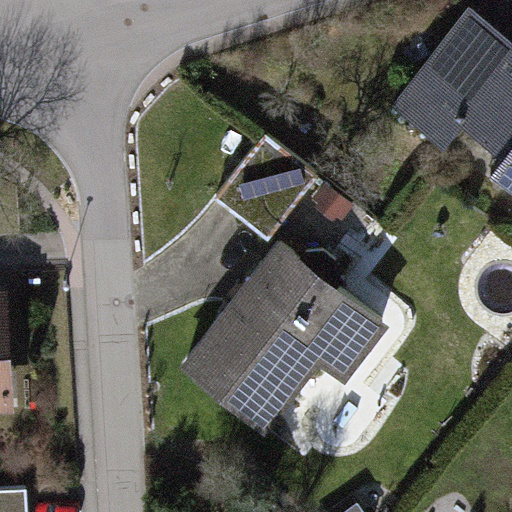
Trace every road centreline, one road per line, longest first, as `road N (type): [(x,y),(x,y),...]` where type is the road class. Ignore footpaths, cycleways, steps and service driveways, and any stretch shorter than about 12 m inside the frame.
road 1 (residential): [(65,52),(105,211),(122,511)]
road 2 (residential): [(243,0),(65,52)]
